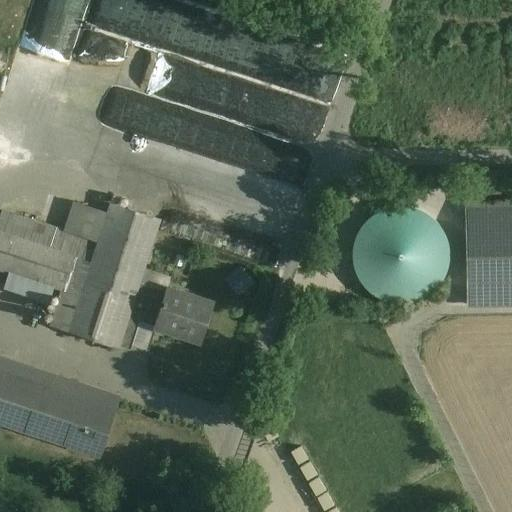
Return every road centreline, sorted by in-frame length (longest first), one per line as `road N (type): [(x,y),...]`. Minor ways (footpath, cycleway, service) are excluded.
road 1 (unclassified): [(327,158),(207,511)]
road 2 (unclassified): [(327,158),(511,160)]
road 3 (unclassified): [(381,0),(327,158)]
